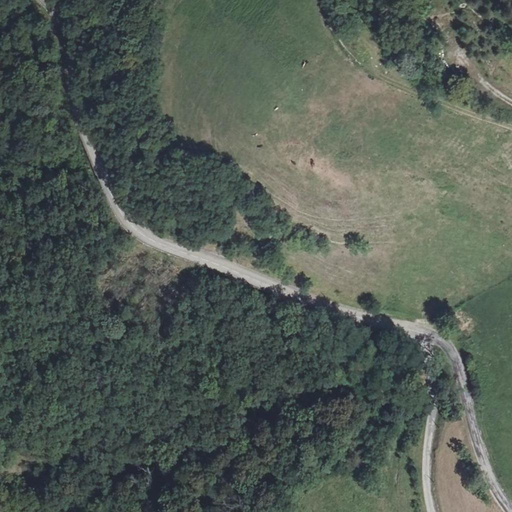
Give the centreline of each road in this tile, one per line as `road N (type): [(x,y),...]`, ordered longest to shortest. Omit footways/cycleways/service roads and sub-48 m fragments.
road 1 (tertiary): [(419,333),(298,298),(130,223),(84,124),(63,23),(46,0)]
road 2 (tertiary): [(511,510),(482,453),(452,355),(419,333)]
road 3 (unclassified): [(419,333),(432,395),(431,511)]
